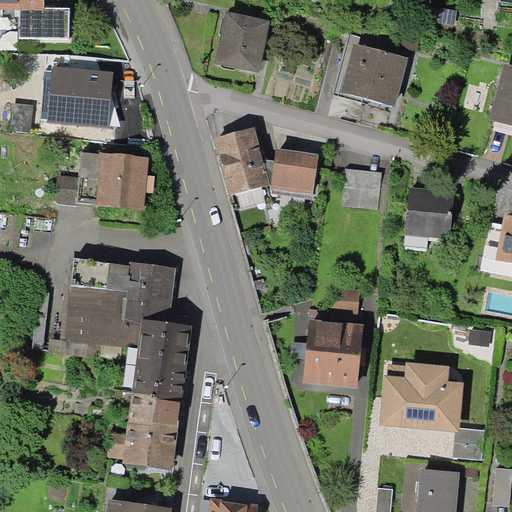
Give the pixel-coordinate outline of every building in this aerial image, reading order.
[(0,0),(0,9),(40,10),(39,0),(0,0)] [(511,0),(494,0),(494,2),(497,2),(496,14),(511,14),(511,0)] [(259,71),(270,19),(225,10),(214,62),(259,71)] [(370,42),(347,36),(332,93),(363,101),(356,126),(382,133),(402,61),(367,52),(370,42)] [(511,72),(505,70),(493,115),(511,119),(511,72)] [(113,127),(117,90),(43,83),(39,128),(61,130),(62,122),(113,127)] [(264,187),(264,186),(258,164),(255,153),(261,151),(257,138),(251,140),(249,132),(215,141),(230,197),(264,187)] [(55,190),(54,204),(140,212),(144,161),(109,158),(110,151),(100,150),(100,157),(79,155),(76,191),(55,190)] [(273,166),(258,164),(264,186),(270,187),(270,189),(310,194),(314,160),(275,155),(273,166)] [(340,207),(375,211),(378,178),(343,174),(340,207)] [(446,240),(452,200),(407,194),(401,233),(446,240)] [(511,221),(505,220),(497,263),(511,265),(511,221)] [(138,351),(136,366),(180,371),(185,333),(157,329),(165,274),(72,261),(66,343),(138,351)] [(359,288),(334,287),(332,319),(357,322),(359,288)] [(302,381),(357,387),(364,323),(357,322),(332,319),(309,317),(302,381)] [(449,365),(406,361),(406,365),(387,363),(387,374),(384,374),(379,424),(459,431),(463,381),(448,380),(449,365)] [(133,395),(176,401),(180,371),(136,366),(133,395)] [(172,430),(176,401),(133,395),(129,425),(172,430)] [(166,469),(172,430),(129,425),(127,438),(110,436),(108,452),(125,455),(124,463),(166,469)] [(459,431),(458,459),(483,460),(485,432),(459,431)] [(491,506),(506,507),(509,472),(494,471),(491,506)] [(449,511),(453,476),(421,473),(417,511),(449,511)] [(388,511),(390,491),(375,490),(373,511),(388,511)] [(172,511),(173,508),(108,499),(105,511),(172,511)] [(209,511),(251,511),(252,508),(211,503),(209,511)]
